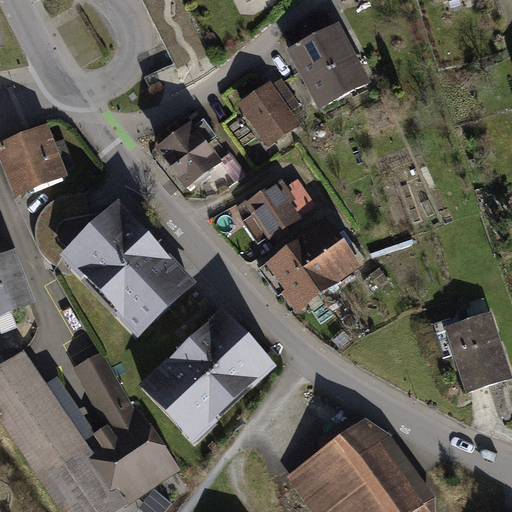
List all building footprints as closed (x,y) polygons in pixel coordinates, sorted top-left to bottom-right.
[(306,24),(344,96),(365,85),(326,13),(306,24)] [(344,96),(306,24),(286,35),(302,66),(296,69),(303,82),(309,79),(324,107),(344,96)] [(281,81),(244,107),(270,143),(294,126),(284,111),(296,103),(281,81)] [(204,120),(161,152),(190,191),(195,188),(191,183),(216,164),(203,147),(216,137),(204,120)] [(44,132),(0,150),(18,194),(62,177),(44,132)] [(230,153),(218,162),(235,184),(247,175),(230,153)] [(298,182),(284,191),(290,201),(284,204),(295,221),(316,208),(298,182)] [(280,185),(242,211),(248,221),(244,223),(258,245),(271,236),(271,237),(295,221),(284,204),(290,201),(284,191),(280,185)] [(117,208),(75,247),(92,265),(83,274),(121,314),(131,306),(149,325),(191,285),(117,208)] [(324,225),(309,236),(324,258),(320,261),(335,282),(355,268),(354,267),(364,260),(353,244),(348,248),(345,243),(340,247),(324,225)] [(299,243),(289,251),(320,293),(335,282),(320,261),(324,258),(309,236),(304,239),(301,235),(296,239),(299,243)] [(0,314),(29,303),(6,243),(0,245),(0,314)] [(289,251),(261,271),(279,296),(287,290),(300,308),(320,293),(289,251)] [(364,281),(372,293),(388,281),(380,270),(364,281)] [(262,357),(222,315),(144,388),(184,431),(204,412),(212,421),(252,383),(244,374),(262,357)] [(499,348),(489,316),(454,327),(461,351),(456,352),(469,393),(510,379),(503,358),(504,358),(500,348),(499,348)] [(0,417),(1,417),(65,511),(125,511),(121,506),(173,470),(133,412),(102,358),(78,371),(109,426),(82,445),(22,358),(0,370),(0,417)] [(292,479),(316,511),(425,511),(379,446),(360,430),(328,453),(327,452),(292,479)]
